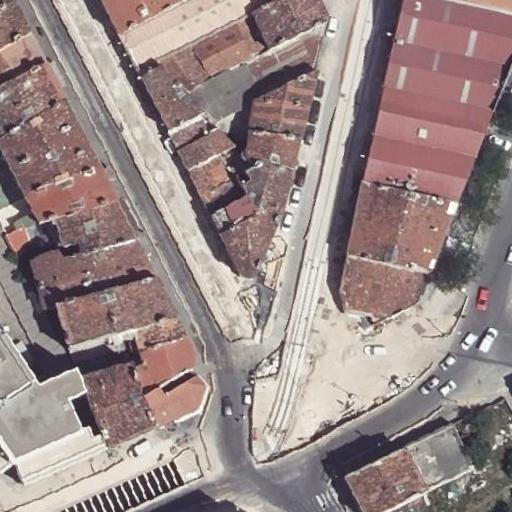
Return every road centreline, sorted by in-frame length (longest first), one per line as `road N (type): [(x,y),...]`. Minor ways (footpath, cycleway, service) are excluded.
road 1 (tertiary): [(263,366),(72,0)]
road 2 (residential): [(263,366),(350,0)]
road 3 (residential): [(463,355),(328,420),(290,450)]
road 4 (tertiary): [(290,450),(149,511)]
road 5 (residential): [(511,231),(463,355)]
